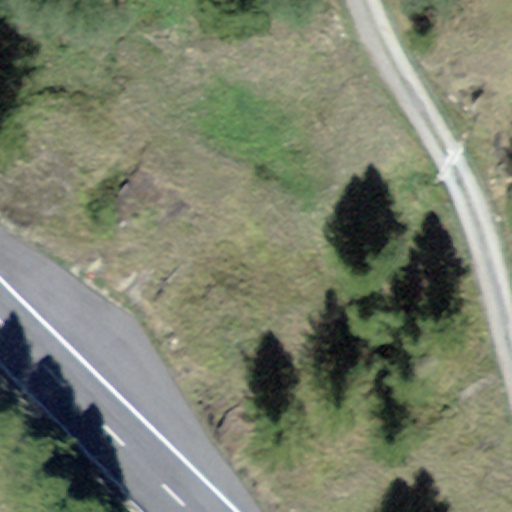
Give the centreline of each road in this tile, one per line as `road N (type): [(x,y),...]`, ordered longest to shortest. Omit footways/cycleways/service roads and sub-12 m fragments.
road 1 (track): [(511,348),(471,195),(381,49),(361,0)]
road 2 (secondary): [(185,511),(0,325)]
